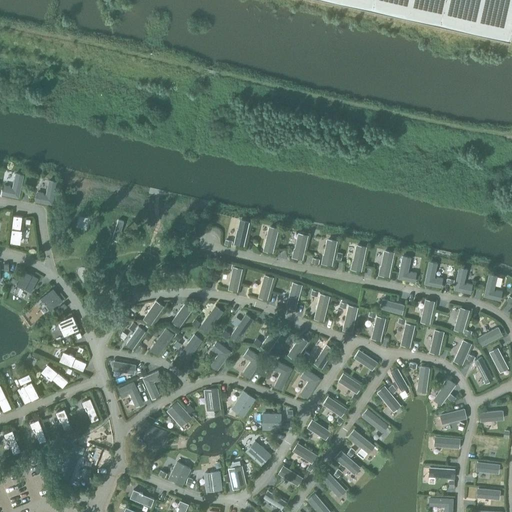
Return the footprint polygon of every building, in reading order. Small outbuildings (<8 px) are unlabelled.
[(511,0),(349,0),(510,36),(511,24),(511,0)] [(10,186),(3,184),(1,194),(19,198),(24,174),(15,172),(12,187),(9,187),(10,186)] [(52,205),(57,181),(48,180),(45,195),(43,194),(43,193),(37,191),(35,201),(52,205)] [(20,230),(22,217),(13,215),(11,229),(10,242),(20,243),(20,237),(21,237),(22,233),(21,233),(21,230),(20,230)] [(88,229),(90,218),(78,216),(77,227),(88,229)] [(235,243),(243,245),(249,222),(246,221),(245,220),(242,219),(240,220),(239,224),(240,225),(238,232),(237,232),(235,243)] [(104,224),(103,232),(114,232),(115,225),(104,224)] [(271,226),(268,227),(268,231),(268,232),(266,239),(263,250),(272,252),(277,229),(274,228),(274,227),(271,226)] [(303,233),(299,233),(297,234),(296,237),(297,238),(296,246),(297,247),(295,249),(294,248),(292,257),(302,259),(307,235),(303,234),(303,233)] [(332,239),(328,239),(326,240),(325,243),(326,244),(325,252),(326,253),(324,255),(323,254),(321,263),(331,265),(336,241),(332,240),(332,239)] [(362,246),(361,245),(358,244),(355,246),(355,249),(356,250),(354,258),(355,259),(354,261),(352,260),(351,269),(360,271),(365,247),(362,246)] [(389,251),(385,250),(383,252),(383,255),(383,256),(382,263),(383,265),(381,266),(380,266),(378,274),(388,276),(393,253),(389,252),(389,251)] [(407,256),(406,256),(404,256),(403,256),(398,278),(414,282),(416,273),(410,271),(410,272),(407,272),(410,257),(409,257),(407,256)] [(437,263),(429,261),(424,284),(441,287),(443,278),(436,277),(436,278),(434,277),(437,263)] [(241,269),(233,267),(229,288),(237,290),(241,269)] [(463,284),(467,269),(459,267),(454,290),(470,293),(472,284),(466,283),(466,284),(463,284)] [(38,277),(24,270),(16,284),(21,287),(24,289),(24,288),(31,292),(38,277)] [(500,300),(502,291),(496,290),(496,291),(493,290),(496,276),(495,275),(493,274),(492,274),(490,274),(489,274),(483,296),(500,300)] [(272,277),(265,275),(259,296),(266,298),(272,277)] [(301,285),(293,282),(290,293),(288,301),(287,301),(286,305),(287,307),(290,308),(292,307),(294,308),(301,285)] [(63,300),(53,287),(40,297),(43,301),(45,304),(50,310),(63,300)] [(329,296),(320,294),(317,304),(318,305),(316,312),(315,313),(314,316),(315,318),(319,319),(320,318),(322,319),(329,296)] [(309,315),(314,316),(318,298),(314,297),(309,315)] [(383,299),(380,307),(401,312),(403,305),(383,299)] [(429,322),(433,301),(425,299),(421,320),(429,322)] [(156,301),(144,318),(150,323),(163,306),(156,301)] [(172,321),(179,325),(191,308),(185,303),(172,321)] [(222,311),(219,309),(219,308),(215,305),(212,309),(213,310),(207,318),(207,317),(200,326),(207,331),(222,311)] [(357,307),(348,305),(346,316),(344,324),(343,324),(343,328),(344,330),(347,330),(348,330),(351,330),(357,307)] [(454,328),(462,330),(468,310),(460,308),(454,328)] [(238,340),(252,320),(249,318),(250,317),(246,313),(243,318),(244,318),(238,326),(237,326),(231,335),(238,340)] [(72,314),(57,321),(59,326),(60,330),(61,329),(63,336),(79,329),(72,314)] [(385,318),(377,316),(372,337),(380,339),(385,318)] [(409,346),(414,325),(406,323),(401,344),(409,346)] [(138,326),(126,343),(132,348),(145,331),(138,326)] [(478,337),(482,344),(501,334),(497,327),(478,337)] [(155,351),(158,354),(173,333),(166,328),(159,337),(160,338),(154,346),(153,345),(150,349),(154,352),(155,351)] [(268,350),(280,333),(274,328),(261,345),(268,350)] [(443,332),(435,330),(430,351),(438,352),(443,332)] [(186,360),(201,339),(194,334),(187,344),(188,344),(182,352),(181,351),(178,355),(183,359),(183,358),(186,360)] [(295,358),(307,341),(300,336),(288,354),(295,358)] [(470,344),(463,340),(454,360),(462,363),(470,344)] [(210,365),(217,370),(230,351),(217,341),(211,349),(216,352),(217,351),(219,353),(210,365)] [(321,367),(333,349),(326,345),(315,362),(321,367)] [(490,352),(500,371),(507,367),(497,348),(490,352)] [(249,377),(262,358),(248,349),(243,356),(248,360),(249,359),(251,360),(242,372),(243,373),(244,375),(246,376),(247,376),(249,377)] [(372,368),(376,362),(359,350),(354,357),(372,368)] [(69,354),(63,352),(59,361),(83,371),(86,363),(74,357),(75,357),(72,356),(73,355),(70,353),(69,354)] [(492,378),(481,357),(474,361),(485,382),(492,378)] [(134,373),(135,365),(114,361),(113,369),(134,373)] [(281,389),(292,368),(277,361),(273,369),(278,372),(279,370),(281,372),(274,385),(275,386),(277,387),(278,388),(280,388),(281,389)] [(66,381),(47,365),(42,371),(62,387),(66,381)] [(426,391),(429,367),(420,366),(418,384),(417,385),(416,389),(418,391),(422,391),(423,390),(426,391)] [(401,390),(408,386),(397,368),(390,372),(401,390)] [(306,369),(300,376),(306,380),(306,379),(308,380),(300,392),(307,397),(320,378),(306,369)] [(162,379),(158,370),(143,377),(152,398),(159,395),(153,381),(156,380),(156,381),(162,379)] [(339,380),(356,392),(361,385),(343,373),(339,380)] [(441,403),(455,384),(447,378),(442,385),(443,386),(443,388),(441,388),(437,394),(436,394),(434,397),(434,399),(437,402),(438,401),(441,403)] [(24,403),(39,396),(31,381),(27,383),(26,383),(23,384),(23,385),(17,388),(24,403)] [(141,403),(143,402),(133,381),(118,388),(122,397),(127,394),(127,393),(129,392),(136,405),(137,405),(139,405),(140,404),(141,403)] [(11,408),(1,385),(0,385),(0,405),(3,412),(11,408)] [(399,405),(384,386),(377,392),(384,400),(385,400),(390,406),(390,407),(392,410),(394,410),(397,408),(397,407),(399,405)] [(217,388),(204,390),(207,410),(219,408),(217,388)] [(243,415),(254,398),(243,391),(232,408),(243,415)] [(323,403),(341,415),(345,408),(328,396),(323,403)] [(99,418),(90,398),(82,401),(86,410),(91,421),(99,418)] [(190,417),(177,402),(167,410),(181,425),(190,417)] [(60,421),(65,432),(73,429),(64,408),(56,412),(60,421)] [(385,426),(387,424),(367,408),(362,415),(370,422),(371,422),(378,427),(378,428),(381,431),(383,430),(385,427),(385,426)] [(466,417),(464,409),(440,414),(441,417),(440,418),(441,422),(443,423),(447,422),(447,421),(455,419),(455,420),(466,417)] [(502,418),(502,410),(481,412),(481,420),(502,418)] [(262,428),(280,428),(280,413),(263,413),(262,428)] [(35,431),(39,443),(47,440),(44,432),(38,419),(30,423),(34,432),(35,431)] [(325,438),(330,431),(312,420),(308,426),(325,438)] [(166,431),(149,424),(144,438),(160,445),(166,431)] [(372,447),(374,445),(354,429),(348,437),(354,442),(355,441),(357,441),(357,443),(364,448),(364,449),(367,452),(369,452),(372,449),(372,447)] [(12,430),(4,433),(8,442),(13,454),(21,450),(12,430)] [(459,447),(459,438),(435,436),(435,439),(434,440),(434,443),(435,445),(439,446),(440,445),(447,446),(459,447)] [(496,447),(497,438),(476,436),(475,444),(496,447)] [(246,450),(261,464),(270,454),(255,441),(246,450)] [(311,461),(316,454),(298,443),(293,450),(311,461)] [(357,468),(359,466),(341,450),(334,458),(341,463),(342,462),(344,462),(344,464),(349,469),(349,470),(352,473),(355,472),(357,469),(357,468)] [(75,458),(64,454),(59,474),(70,477),(75,458)] [(182,484),(190,468),(177,461),(169,477),(182,484)] [(497,472),(498,464),(477,461),(476,470),(497,472)] [(246,485),(241,465),(229,468),(233,488),(246,485)] [(297,484),(301,477),(283,466),(279,473),(297,484)] [(88,478),(91,470),(83,467),(80,476),(88,478)] [(443,477),(454,478),(455,468),(430,467),(429,470),(428,474),(430,476),(434,476),(443,476),(443,477)] [(207,490),(221,488),(219,471),(204,473),(207,490)] [(343,492),(345,489),(328,472),(322,478),(335,491),(335,492),(338,495),(340,495),(343,493),(343,492)] [(498,498),(499,490),(478,488),(477,496),(498,498)] [(130,496),(150,504),(153,497),(134,489),(130,496)] [(268,490),(264,497),(282,508),(286,501),(268,490)] [(329,511),(330,511),(315,493),(307,499),(313,506),(314,505),(316,505),(315,507),(319,511),(329,511)] [(452,511),(453,498),(430,497),(430,498),(429,500),(429,501),(430,503),(429,505),(444,505),(444,508),(443,508),(442,511),(452,511)] [(183,511),(188,503),(180,499),(175,511),(183,511)]
